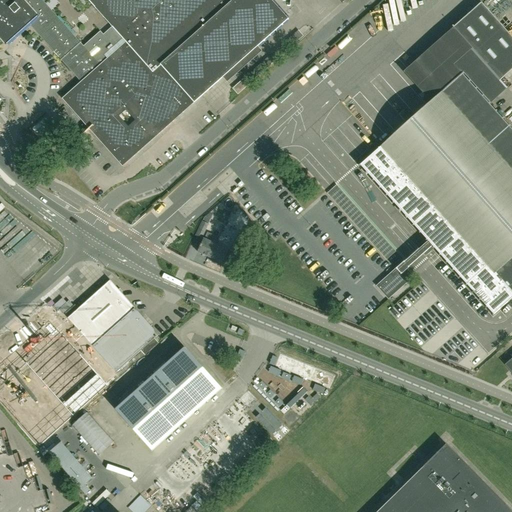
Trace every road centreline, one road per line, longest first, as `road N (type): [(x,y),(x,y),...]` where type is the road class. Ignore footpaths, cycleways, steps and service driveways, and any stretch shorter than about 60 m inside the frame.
road 1 (secondary): [(511,424),(206,300),(87,235)]
road 2 (unclassified): [(87,235),(113,198),(164,175),(363,0)]
road 3 (unknown): [(101,511),(236,385),(275,328)]
road 4 (unclassified): [(87,235),(0,320)]
